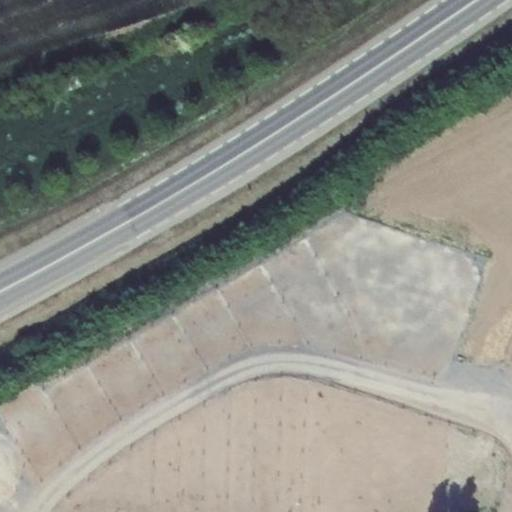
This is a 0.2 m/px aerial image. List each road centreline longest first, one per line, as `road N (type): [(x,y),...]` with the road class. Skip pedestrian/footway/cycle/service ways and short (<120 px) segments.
road 1 (secondary): [(119,226),(476,0)]
road 2 (secondary): [(0,303),(119,226)]
road 3 (secondary): [(119,226),(0,284)]
